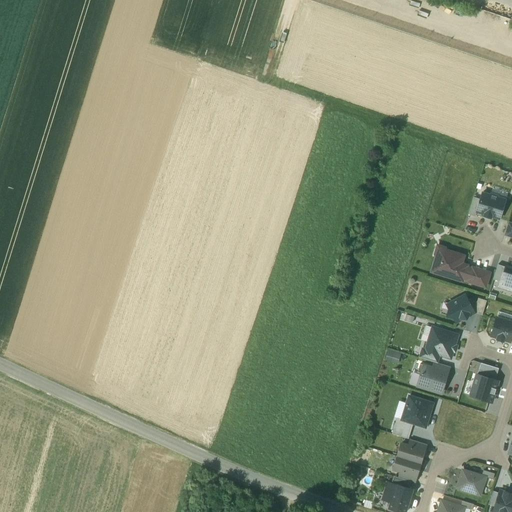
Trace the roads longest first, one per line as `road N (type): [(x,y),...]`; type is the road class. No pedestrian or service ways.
road 1 (tertiary): [(344,511),(237,473),(0,364)]
road 2 (track): [(292,0),(271,82),(511,168)]
road 3 (residential): [(421,511),(440,453),(491,456),(511,391)]
